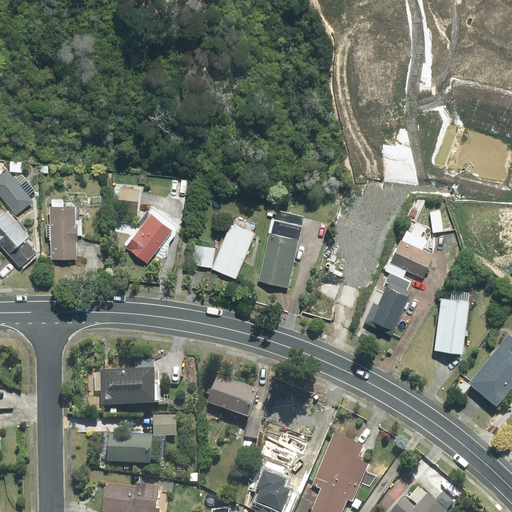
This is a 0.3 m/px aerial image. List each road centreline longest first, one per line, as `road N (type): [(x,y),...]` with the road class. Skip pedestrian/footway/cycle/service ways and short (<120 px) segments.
road 1 (residential): [(511,488),(393,395),(287,344),(200,321),(46,312)]
road 2 (residential): [(51,511),(46,312)]
